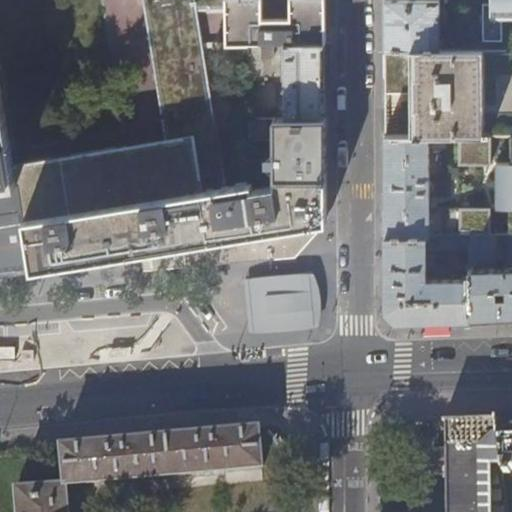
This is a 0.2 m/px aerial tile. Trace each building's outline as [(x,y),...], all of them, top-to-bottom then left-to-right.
[(32,270),(140,252),(142,261),(185,255),(186,265),(296,255),(325,221),(325,209),(325,187),(325,179),(277,179),(277,186),(255,190),(253,184),(226,189),(196,10),(228,10),(228,42),(264,42),(273,42),(282,42),(282,43),(325,44),(324,0),(294,0),(295,10),(267,11),(267,0),(143,0),(166,140),(15,164),(20,196),(32,270)] [(440,49),(439,0),(385,0),(385,25),(385,50),(440,49)] [(511,0),(478,0),(479,39),(505,38),(505,29),(511,29),(511,0)] [(469,49),(468,39),(468,38),(454,38),(454,49),(469,49)] [(273,59),(273,42),(264,42),(264,58),(273,59)] [(325,80),(325,44),(282,43),(282,80),(285,80),(285,119),(325,119),(325,80)] [(511,136),(511,49),(469,49),(454,49),(441,49),(440,49),(385,50),(385,68),(386,93),(415,93),(415,109),(417,109),(416,135),(429,135),(445,135),(511,136)] [(20,196),(15,164),(0,69),(0,275),(32,270),(20,196)] [(325,148),(325,119),(285,119),(276,119),(277,179),(325,179),(325,148)] [(511,234),(511,136),(445,135),(445,155),(486,155),(485,215),(430,214),(429,135),(416,135),(386,135),(386,181),(386,200),(386,235),(426,235),(470,235),(497,235),(508,235),(511,234)] [(511,317),(511,234),(508,235),(508,266),(496,266),(497,235),(470,235),(470,276),(471,318),(500,317),(511,317)] [(471,318),(470,276),(427,277),(426,235),(386,235),(386,277),(386,311),(391,316),(396,321),(424,320),(471,318)] [(322,271),(245,276),(249,328),(326,323),(322,271)] [(511,416),(496,417),(502,468),(511,467),(511,416)] [(508,511),(502,468),(496,417),(488,418),(446,419),(447,511),(508,511)] [(68,511),(66,485),(262,467),(258,427),(62,445),(66,485),(17,489),(19,511),(68,511)]
